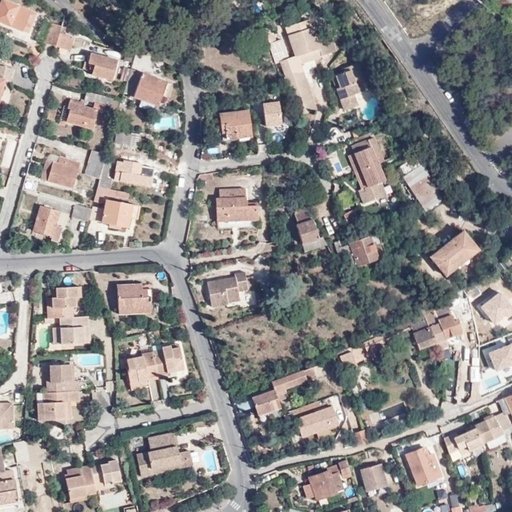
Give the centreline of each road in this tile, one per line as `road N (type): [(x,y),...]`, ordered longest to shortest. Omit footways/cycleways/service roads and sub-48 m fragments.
road 1 (residential): [(511,390),(415,433),(243,479)]
road 2 (residential): [(48,0),(99,38),(184,73),(195,94),(186,170)]
road 3 (residential): [(511,195),(363,0)]
road 4 (residential): [(243,479),(171,260)]
road 5 (residential): [(403,118),(295,156),(186,170)]
road 6 (residential): [(48,68),(0,242)]
road 7 (residential): [(171,260),(150,253),(0,265)]
road 8 (unknown): [(0,386),(17,368),(26,263)]
